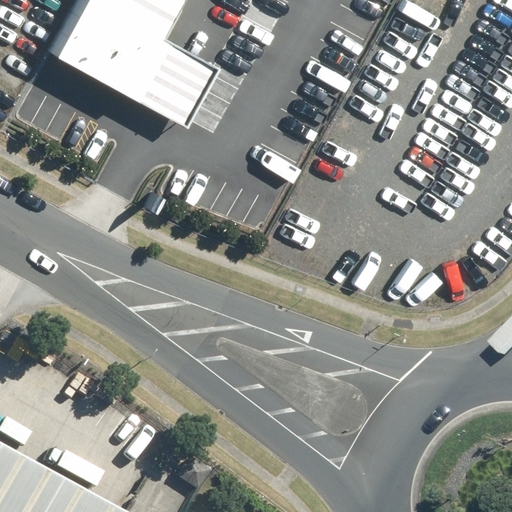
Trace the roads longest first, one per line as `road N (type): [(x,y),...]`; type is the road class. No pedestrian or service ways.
road 1 (tertiary): [(374,511),(66,268)]
road 2 (tertiary): [(66,268),(281,330),(432,389)]
road 3 (tertiary): [(382,511),(388,446),(432,389)]
